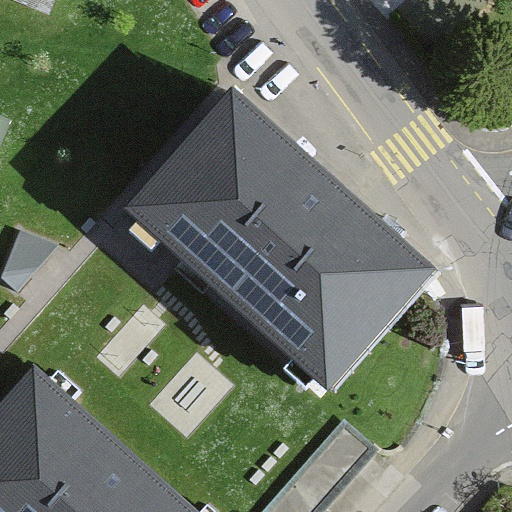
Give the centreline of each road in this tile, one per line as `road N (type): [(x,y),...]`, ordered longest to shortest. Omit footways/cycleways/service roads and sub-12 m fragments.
road 1 (residential): [(477,248),(293,0)]
road 2 (residential): [(511,426),(457,464),(416,511)]
